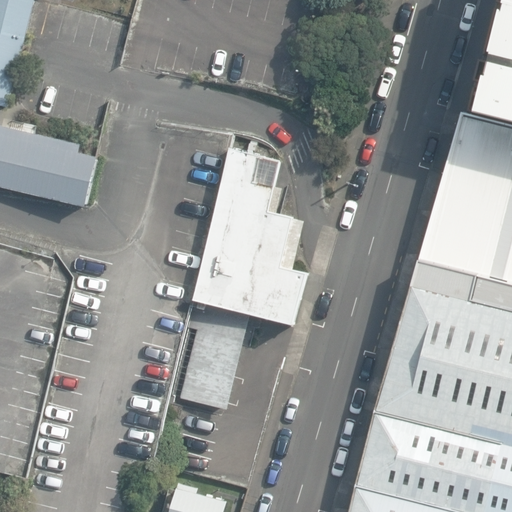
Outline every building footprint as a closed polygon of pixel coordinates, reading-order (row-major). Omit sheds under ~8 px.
[(39,2),(31,0),(0,0),(0,103),(14,107),(39,2)] [(511,0),(490,0),(463,111),(511,123),(511,0)] [(511,281),(511,123),(463,111),(421,259),(511,281)] [(0,125),(0,186),(87,206),(99,156),(81,152),(82,144),(0,125)] [(284,160),(231,147),(194,300),(252,314),(296,325),(311,273),(295,269),(306,221),(296,219),(296,217),(278,212),(284,188),(277,187),(284,160)] [(511,511),(511,281),(421,259),(377,410),(351,511),(511,511)] [(229,409),(252,314),(194,300),(188,327),(199,329),(181,397),(193,401),(229,409)] [(223,511),(225,503),(173,490),(167,511),(223,511)]
